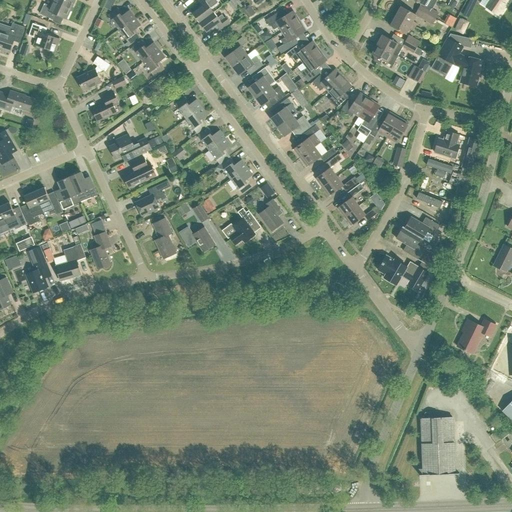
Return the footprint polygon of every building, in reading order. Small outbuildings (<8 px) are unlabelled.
[(50,0),(53,1),(71,9),(75,0),(50,0)] [(199,23),(214,12),(210,8),(218,2),(216,0),(200,0),(199,1),(202,6),(192,14),(199,23)] [(438,1),(436,0),(413,0),(421,4),(419,9),(424,12),(436,19),(439,13),(433,10),(438,1)] [(498,15),(507,0),(490,0),(486,7),(498,15)] [(66,19),(71,9),(53,1),(51,7),(45,4),(40,14),(53,20),(55,14),(66,19)] [(251,7),(247,10),(245,6),(242,8),(249,19),(256,14),(251,7)] [(396,16),(415,27),(417,23),(413,21),(417,15),(401,6),(396,16)] [(119,30),(135,18),(129,10),(123,15),(118,8),(108,15),(119,30)] [(281,10),(266,20),(269,26),(271,25),(274,30),(279,27),(282,32),(299,21),(293,11),(288,14),(285,16),(281,10)] [(214,12),(199,23),(206,32),(216,25),(220,30),(230,22),(226,17),(225,18),(222,15),(218,18),(214,12)] [(424,12),(421,18),(433,25),(436,19),(424,12)] [(413,30),(415,27),(396,16),(390,26),(406,35),(409,28),(413,30)] [(135,18),(119,30),(128,42),(130,44),(130,45),(140,37),(135,30),(141,25),(135,18)] [(284,45),(278,48),(281,54),(299,43),(295,38),(300,35),(306,31),(299,21),(282,32),(285,37),(281,40),(284,45)] [(11,27),(0,23),(0,47),(3,48),(3,50),(10,53),(15,37),(21,39),(25,27),(13,23),(11,27)] [(55,51),(59,39),(45,34),(47,28),(33,23),(29,36),(37,39),(35,45),(55,51)] [(259,36),(264,32),(258,25),(254,28),(259,36)] [(457,25),(455,30),(463,34),(465,29),(457,25)] [(448,38),(431,68),(440,73),(446,61),(453,64),(454,63),(459,54),(463,47),(471,48),(473,39),(450,34),(448,38)] [(382,35),(377,45),(397,56),(403,46),(382,35)] [(406,41),(417,47),(417,48),(420,42),(410,36),(406,41)] [(232,67),(247,55),(241,46),(246,42),(242,37),(233,45),(236,49),(225,58),(232,67)] [(268,49),(272,41),(265,37),(261,45),(268,49)] [(143,62),(159,50),(154,42),(148,47),(142,40),(132,48),(143,62)] [(303,63),(320,51),(313,41),(303,49),(299,44),(286,53),(290,58),(292,57),(295,62),(300,58),(303,63)] [(417,47),(406,41),(403,48),(414,54),(414,53),(419,56),(422,50),(417,48),(417,47)] [(377,45),(372,54),(376,57),(374,61),(380,64),(382,60),(392,66),(397,56),(377,45)] [(159,50),(143,62),(154,77),(164,69),(159,62),(165,58),(159,50)] [(320,51),(303,63),(307,68),(301,73),(308,82),(321,72),(317,68),(327,60),(320,51)] [(268,63),(274,59),(270,53),(264,58),(268,63)] [(459,54),(454,63),(462,68),(460,76),(462,76),(461,83),(476,86),(478,77),(481,77),(484,61),(465,57),(459,54)] [(247,55),(232,67),(239,76),(250,68),(254,73),(263,65),(256,56),(251,60),(247,55)] [(106,72),(110,65),(98,57),(93,63),(97,66),(95,70),(77,78),(83,91),(101,82),(97,73),(104,70),(106,72)] [(420,84),(427,73),(414,66),(408,77),(420,84)] [(255,97),(270,86),(264,77),(269,73),(265,68),(255,75),(259,80),(248,88),(255,97)] [(329,92),(343,78),(335,69),(326,77),(322,73),(312,82),(320,91),(324,87),(329,92)] [(166,84),(172,80),(169,75),(163,80),(166,84)] [(116,89),(127,84),(124,77),(113,83),(116,89)] [(343,78),(329,92),(333,96),(329,100),(337,108),(347,99),(343,95),(352,86),(343,78)] [(395,86),(400,89),(404,81),(399,78),(395,86)] [(291,79),(286,84),(293,93),(298,88),(291,79)] [(300,90),(306,86),(303,82),(297,86),(300,90)] [(270,86),(255,97),(262,106),(273,98),(276,103),(286,96),(279,87),(274,90),(270,86)] [(304,96),(298,88),(293,93),(299,101),(304,96)] [(10,92),(9,95),(0,92),(0,107),(8,110),(11,108),(12,106),(30,112),(34,99),(10,92)] [(97,121),(117,112),(114,105),(119,103),(114,92),(103,97),(105,103),(92,109),(97,121)] [(348,100),(341,112),(351,118),(354,113),(359,117),(370,100),(360,93),(353,103),(348,100)] [(186,119),(202,107),(196,99),(190,104),(185,97),(175,105),(186,119)] [(282,110),(271,118),(278,127),(293,116),(289,111),(294,107),(291,103),(288,98),(278,105),(282,110)] [(361,125),(357,130),(367,137),(371,131),(377,121),(378,120),(373,116),(377,110),(380,106),(370,100),(359,117),(364,120),(361,125)] [(202,107),(186,119),(197,134),(207,126),(202,119),(208,115),(202,107)] [(383,123),(378,132),(387,138),(390,133),(399,118),(389,112),(383,123)] [(293,116),(278,127),(284,137),(295,128),(300,135),(311,126),(303,116),(297,121),(293,116)] [(390,133),(387,138),(393,141),(397,143),(409,123),(399,118),(390,133)] [(27,119),(24,127),(31,129),(32,129),(35,121),(34,121),(27,119)] [(300,158),(321,142),(315,133),(320,130),(316,125),(303,134),(307,139),(294,149),(300,158)] [(149,138),(156,135),(152,127),(145,130),(149,138)] [(209,150),(225,138),(220,130),(214,135),(208,128),(198,135),(209,150)] [(343,137),(347,132),(341,128),(338,133),(343,137)] [(17,151),(13,144),(5,130),(0,133),(0,161),(2,165),(14,157),(12,154),(17,151)] [(456,144),(459,135),(446,131),(444,140),(439,138),(434,152),(455,159),(459,145),(456,144)] [(120,141),(109,147),(115,159),(123,156),(125,161),(134,157),(151,149),(151,148),(148,142),(146,138),(133,144),(129,134),(119,139),(120,141)] [(167,135),(162,138),(166,144),(171,141),(167,135)] [(369,135),(364,142),(370,145),(374,138),(369,135)] [(159,136),(148,142),(151,148),(163,143),(159,136)] [(220,165),(230,157),(225,150),(231,145),(225,138),(209,150),(220,165)] [(463,168),(472,170),(480,141),(478,141),(471,139),(472,139),(470,138),(463,168)] [(348,152),(354,147),(348,140),(342,145),(348,152)] [(321,142),(300,158),(307,167),(320,157),(324,162),(337,152),(333,147),(321,156),(315,147),(321,143),(321,142)] [(402,168),(407,150),(398,147),(393,165),(402,168)] [(172,154),(177,159),(181,156),(177,150),(172,154)] [(322,187),(337,176),(330,168),(342,159),(338,154),(325,164),(329,169),(316,178),(322,187)] [(368,155),(366,161),(371,164),(374,159),(368,155)] [(129,188),(141,183),(156,175),(150,163),(147,164),(144,157),(131,163),(134,170),(123,175),(129,188)] [(231,179),(247,167),(242,160),(235,164),(230,157),(220,165),(216,168),(221,174),(225,171),(231,179)] [(426,165),(451,173),(453,166),(428,158),(426,165)] [(175,162),(168,165),(171,172),(178,169),(175,162)] [(247,167),(231,179),(242,194),(252,187),(247,179),(253,175),(247,167)] [(453,172),(449,183),(458,187),(454,196),(460,198),(463,189),(465,190),(469,178),(467,177),(468,169),(463,168),(461,174),(453,172)] [(81,172),(70,177),(81,202),(98,195),(92,182),(87,184),(81,172)] [(360,182),(366,178),(363,174),(357,178),(360,182)] [(337,176),(322,187),(329,196),(344,185),(337,176)] [(81,202),(70,177),(58,182),(64,194),(58,197),(64,209),(81,202)] [(349,182),(353,187),(359,182),(355,177),(349,182)] [(366,178),(360,182),(363,186),(369,182),(366,178)] [(142,216),(159,208),(156,200),(165,196),(162,190),(170,186),(168,181),(149,190),(151,195),(136,202),(142,216)] [(364,189),(360,184),(354,188),(358,194),(364,189)] [(35,192),(44,213),(50,211),(50,212),(55,210),(57,214),(63,212),(57,198),(50,201),(45,188),(35,192)] [(39,216),(44,213),(35,192),(24,196),(30,210),(24,212),(29,225),(41,220),(39,216)] [(417,199),(445,210),(447,203),(419,192),(417,199)] [(344,217),(359,206),(352,197),(338,208),(344,217)] [(202,203),(208,213),(216,209),(209,198),(202,203)] [(236,208),(242,204),(239,199),(233,203),(236,208)] [(272,231),(283,223),(275,213),(280,209),(273,199),(266,204),(269,207),(259,214),(272,231)] [(0,206),(0,207),(9,230),(10,229),(7,223),(12,221),(16,229),(27,224),(22,213),(16,216),(10,203),(0,206)] [(182,217),(191,211),(186,203),(177,208),(182,217)] [(454,216),(458,206),(452,204),(449,214),(454,216)] [(200,205),(193,210),(202,223),(209,219),(200,205)] [(359,206),(344,217),(351,226),(366,215),(359,206)] [(0,235),(0,233),(9,230),(0,207),(0,239),(2,239),(0,235)] [(372,211),(375,216),(381,212),(377,207),(372,211)] [(245,242),(255,235),(247,223),(251,219),(243,208),(238,212),(243,218),(233,226),(236,231),(229,237),(235,245),(242,239),(245,242)] [(84,217),(69,223),(71,229),(86,222),(84,217)] [(421,238),(422,239),(427,232),(434,236),(440,226),(426,217),(422,223),(411,217),(405,228),(421,238)] [(163,259),(177,253),(168,235),(172,233),(165,218),(153,224),(159,238),(155,241),(163,259)] [(101,221),(91,224),(93,229),(103,225),(101,221)] [(196,241),(203,252),(215,244),(205,227),(193,235),(188,228),(179,233),(187,246),(196,241)] [(405,228),(403,227),(396,238),(407,244),(403,251),(418,260),(424,249),(417,245),(421,238),(422,239),(421,238),(405,228)] [(98,269),(111,264),(105,248),(111,246),(106,232),(95,236),(99,247),(90,250),(98,269)] [(18,243),(16,244),(20,251),(28,248),(24,240),(22,241),(18,243)] [(36,270),(26,274),(34,293),(48,287),(42,273),(50,270),(41,247),(40,247),(39,244),(27,249),(28,252),(36,270)] [(61,281),(81,275),(76,260),(85,258),(81,245),(64,250),(68,263),(56,266),(61,281)] [(507,271),(511,261),(511,248),(504,245),(494,265),(507,271)] [(433,268),(440,257),(428,250),(422,261),(433,268)] [(394,260),(386,255),(378,270),(385,274),(384,277),(397,285),(402,276),(409,280),(407,284),(418,290),(428,273),(417,267),(412,276),(405,272),(407,267),(394,259),(394,260)] [(14,293),(12,289),(6,277),(0,280),(0,290),(0,291),(0,310),(2,309),(2,311),(8,308),(7,307),(12,305),(8,296),(14,293)] [(491,337),(496,325),(484,319),(481,326),(467,320),(462,331),(464,332),(457,346),(473,354),(483,334),(491,337)] [(424,469),(454,468),(452,417),(422,418),(424,469)] [(500,440),(495,432),(490,435),(496,443),(500,440)]
